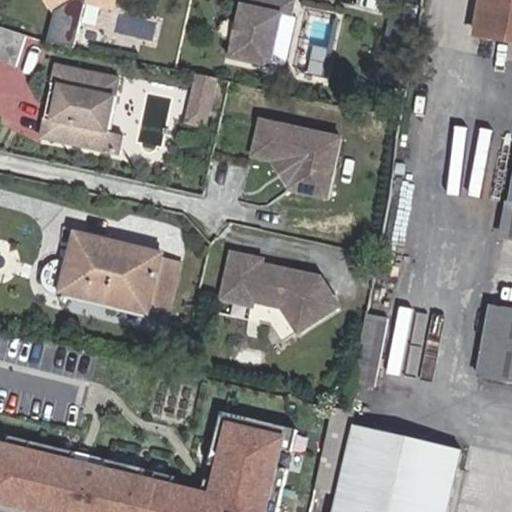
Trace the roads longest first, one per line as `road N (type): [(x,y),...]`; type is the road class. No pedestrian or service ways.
road 1 (unknown): [(459,0),(460,315),(480,413),(493,436),(511,445)]
road 2 (unknown): [(0,149),(230,209)]
road 3 (unknown): [(0,200),(171,246)]
